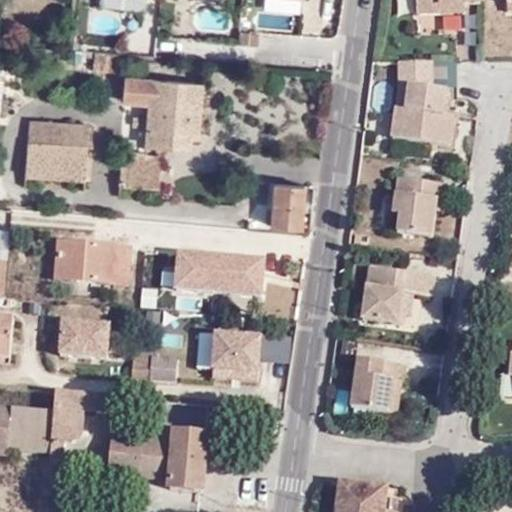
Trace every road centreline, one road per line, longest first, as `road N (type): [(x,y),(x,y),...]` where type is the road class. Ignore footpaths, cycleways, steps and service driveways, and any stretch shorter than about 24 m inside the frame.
road 1 (residential): [(296,448),(361,0)]
road 2 (residential): [(453,455),(499,87),(511,86)]
road 3 (residential): [(424,468),(296,448)]
